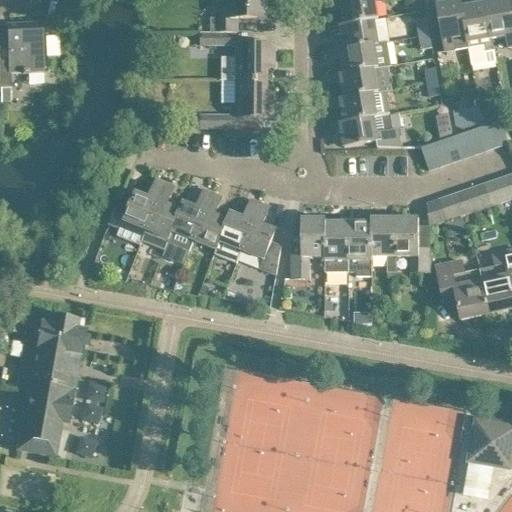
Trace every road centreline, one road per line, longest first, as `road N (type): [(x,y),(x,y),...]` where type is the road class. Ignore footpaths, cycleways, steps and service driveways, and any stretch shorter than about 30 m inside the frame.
road 1 (residential): [(508,164),(421,190),(313,189)]
road 2 (residential): [(313,189),(306,0)]
road 3 (residential): [(313,189),(130,164)]
